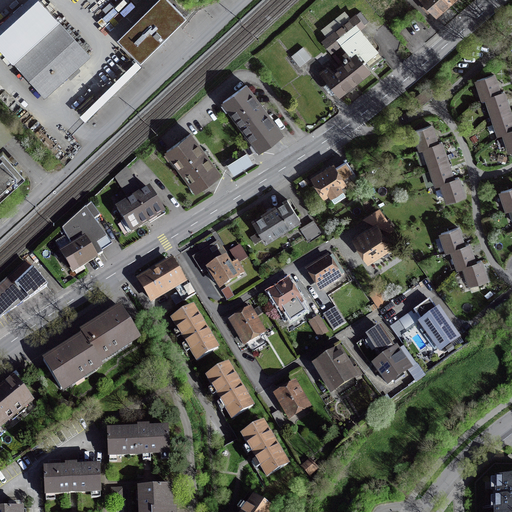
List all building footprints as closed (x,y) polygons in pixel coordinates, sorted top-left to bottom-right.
[(59,21),(40,0),(35,0),(0,32),(0,48),(13,63),(13,62),(45,97),(90,56),(59,21)] [(168,0),(157,0),(118,39),(140,61),(156,45),(158,47),(168,37),(167,35),(185,17),(168,0)] [(450,3),(447,0),(420,0),(436,16),(450,3)] [(348,61),(341,67),(354,84),(370,71),(363,63),(365,61),(370,67),(382,58),(359,29),(368,22),(360,11),(323,41),(329,47),(331,51),(341,43),(347,50),(343,54),(348,61)] [(311,58),(303,47),(291,56),(300,67),(311,58)] [(140,66),(135,61),(81,114),(86,119),(140,66)] [(339,96),(354,84),(341,67),(334,73),(328,66),(320,72),(339,96)] [(487,97),(499,93),(494,76),(478,80),(484,98),(487,97)] [(282,134),(246,85),(224,101),(229,108),(253,141),(260,151),(282,134)] [(428,88),(416,97),(422,104),(431,98),(428,94),(430,92),(428,88)] [(499,93),(487,97),(493,116),(509,111),(503,92),(499,93)] [(504,132),(511,129),(511,120),(509,111),(493,116),(499,134),(504,132)] [(424,148),(436,144),(430,126),(415,131),(421,149),(424,148)] [(192,136),(190,133),(167,150),(196,191),(220,174),(215,167),(192,136)] [(436,144),(424,148),(430,166),(447,161),(440,142),(436,144)] [(0,197),(25,176),(3,151),(0,153),(0,197)] [(253,162),(247,151),(227,163),(234,174),(253,162)] [(447,161),(430,166),(437,185),(442,183),(453,179),(447,161)] [(327,169),(313,178),(324,195),(329,193),(331,196),(342,189),(340,186),(344,183),(338,173),(333,165),(327,169)] [(143,194),(126,167),(115,178),(126,196),(131,193),(134,198),(134,199),(117,209),(131,232),(145,223),(164,211),(156,199),(149,189),(143,194)] [(453,179),(442,183),(448,201),(464,196),(458,178),(453,179)] [(511,207),(511,188),(502,192),(508,209),(511,207)] [(267,212),(253,221),(265,241),(296,221),(300,219),(287,200),(267,212)] [(100,215),(91,203),(62,229),(72,246),(62,252),(71,269),(82,263),(83,265),(103,253),(97,244),(107,237),(94,219),(100,215)] [(368,216),(372,221),(382,215),(379,210),(368,216)] [(314,221),(301,230),(309,242),(323,234),(322,232),(321,233),(314,221)] [(377,227),(356,240),(368,259),(369,258),(373,263),(390,252),(386,247),(389,245),(377,227)] [(453,249),(463,246),(457,228),(441,233),(447,251),(453,249)] [(219,242),(193,257),(202,271),(206,268),(214,281),(215,280),(220,287),(243,273),(237,263),(231,267),(230,265),(233,264),(219,242)] [(232,261),(247,256),(243,244),(233,247),(236,255),(231,257),(232,261)] [(465,267),(475,263),(469,244),(463,246),(453,249),(459,268),(465,267)] [(333,256),(310,270),(321,288),(344,273),(333,256)] [(475,263),(465,267),(471,285),(487,279),(481,261),(475,263)] [(0,286),(0,317),(46,286),(26,263),(0,286)] [(173,264),(141,282),(152,301),(155,299),(154,297),(182,280),(173,264)] [(189,282),(177,290),(184,300),(196,293),(189,282)] [(229,284),(222,288),(227,297),(234,293),(229,284)] [(288,284),(273,294),(291,322),(304,313),(306,312),(288,284)] [(457,338),(430,300),(414,311),(425,327),(420,330),(426,339),(431,335),(441,349),(457,338)] [(193,307),(172,320),(197,360),(218,348),(193,307)] [(336,307),(323,315),(333,331),(346,323),(336,307)] [(83,337),(99,361),(138,336),(128,319),(121,308),(81,333),(83,337)] [(249,311),(233,321),(245,341),(261,331),(249,311)] [(318,316),(309,322),(319,337),(328,332),(318,316)] [(393,327),(400,336),(406,331),(399,322),(393,327)] [(379,327),(367,336),(384,358),(378,362),(377,362),(376,363),(377,364),(382,370),(380,372),(388,383),(410,367),(397,349),(398,349),(397,348),(396,348),(396,349),(379,327)] [(99,361),(83,337),(43,362),(46,366),(61,389),(101,364),(99,361)] [(351,371),(339,352),(318,366),(324,377),(331,388),(335,386),(337,387),(344,383),(343,381),(353,375),(356,380),(363,376),(357,367),(351,371)] [(413,373),(405,379),(410,386),(425,374),(417,363),(410,369),(413,373)] [(228,365),(207,377),(213,387),(227,409),(232,418),(253,405),(228,365)] [(0,389),(0,423),(2,425),(33,400),(19,383),(14,378),(0,389)] [(306,405),(294,385),(278,395),(290,415),(306,405)] [(278,411),(272,415),(280,427),(286,423),(278,411)] [(263,423),(243,435),(267,476),(288,463),(263,423)] [(138,430),(107,431),(108,457),(170,454),(169,429),(149,429),(149,426),(138,426),(138,430)] [(311,460),(303,467),(309,475),(318,467),(315,465),(311,460)] [(66,469),(44,469),(45,494),(101,492),(100,467),(77,468),(76,464),(65,464),(66,469)] [(495,511),(511,511),(511,478),(511,479),(497,479),(497,480),(497,491),(497,497),(495,497),(495,499),(497,499),(497,509),(495,509),(495,511)] [(176,511),(176,508),(172,508),(171,486),(138,488),(142,488),(143,501),(139,501),(139,511),(176,511)] [(123,489),(112,489),(113,500),(123,499),(123,489)] [(243,511),(242,511),(272,511),(274,510),(254,496),(243,511)]
